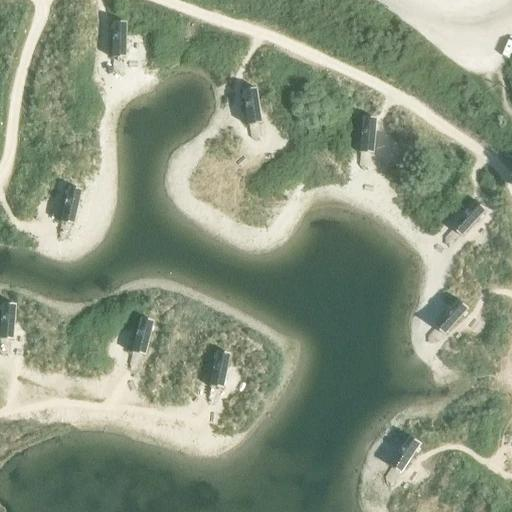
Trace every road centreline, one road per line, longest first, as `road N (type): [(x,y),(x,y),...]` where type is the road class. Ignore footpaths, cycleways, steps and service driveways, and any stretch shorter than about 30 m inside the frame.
road 1 (track): [(169,0),(312,55),(393,97),(484,156),(511,187)]
road 2 (track): [(0,176),(14,84),(47,0)]
